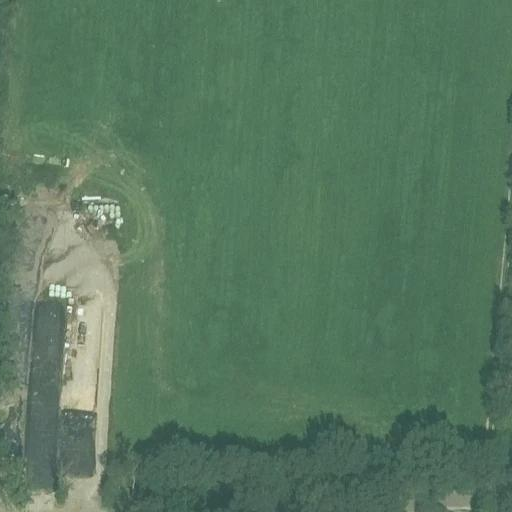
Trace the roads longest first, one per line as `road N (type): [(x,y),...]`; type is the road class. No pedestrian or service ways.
road 1 (track): [(482,503),(511,163)]
road 2 (unclassified): [(284,511),(416,501),(511,511)]
